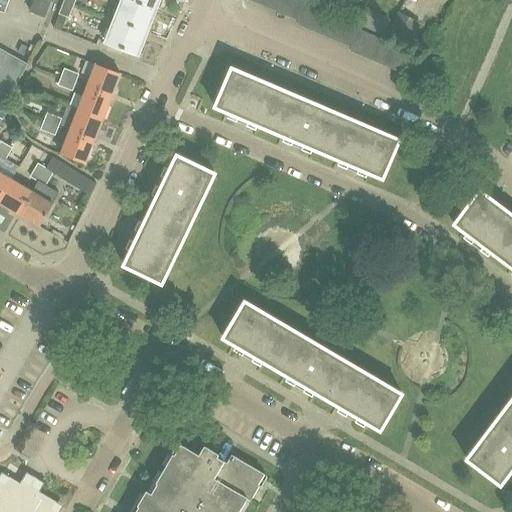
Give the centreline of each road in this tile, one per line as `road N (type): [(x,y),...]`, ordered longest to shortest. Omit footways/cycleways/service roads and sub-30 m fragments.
road 1 (residential): [(511,292),(386,204),(153,103)]
road 2 (residential): [(511,175),(444,127),(197,20)]
road 3 (residential): [(55,291),(153,103)]
road 4 (residential): [(317,447),(164,355)]
road 5 (residential): [(79,501),(164,355)]
road 6 (residential): [(428,511),(317,447)]
road 7 (residential): [(164,355),(55,291)]
